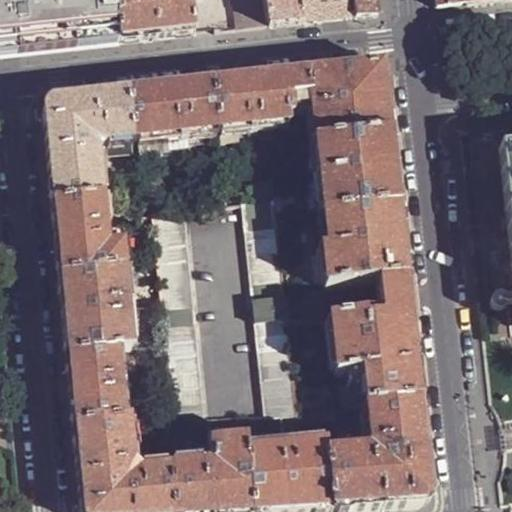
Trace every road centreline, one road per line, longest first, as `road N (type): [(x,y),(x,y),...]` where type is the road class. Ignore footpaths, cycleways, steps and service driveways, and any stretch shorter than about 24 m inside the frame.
road 1 (residential): [(7,84),(47,511)]
road 2 (tertiary): [(463,511),(418,95)]
road 3 (residential): [(7,84),(412,38)]
